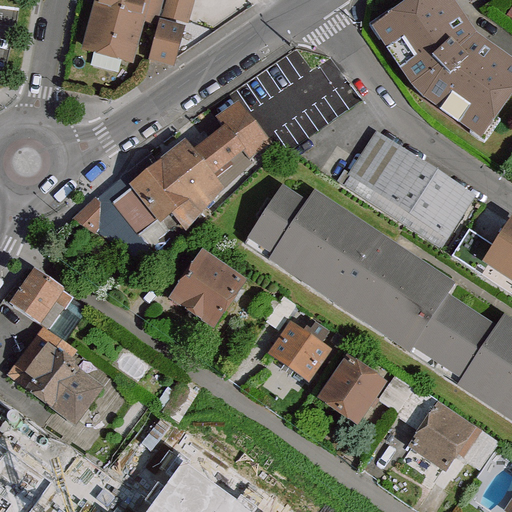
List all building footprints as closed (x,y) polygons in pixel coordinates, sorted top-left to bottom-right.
[(106,0),(93,52),(131,62),(142,20),(162,25),(168,0),(106,0)] [(443,0),(429,0),(384,32),(421,87),(428,95),(482,134),(511,92),(511,72),(473,43),(443,0)] [(162,25),(153,60),(179,66),(188,32),(162,25)] [(345,109),(337,98),(316,112),(324,124),(345,109)] [(240,105),(219,121),(229,134),(243,150),(250,160),(271,144),(240,105)] [(229,134),(201,156),(214,173),(243,150),(229,134)] [(473,198),(380,136),(355,174),(342,166),(335,177),(440,247),(473,198)] [(140,184),(135,188),(160,219),(170,211),(179,224),(159,240),(169,251),(208,220),(200,210),(222,192),(209,177),(214,173),(201,156),(197,152),(193,155),(187,147),(166,164),(140,184)] [(134,176),(140,184),(166,164),(159,156),(134,176)] [(307,203),(283,187),(250,236),(275,252),(271,259),(511,415),(511,327),(501,321),(497,326),(449,294),(452,290),(433,277),(438,271),(315,191),(307,203)] [(135,188),(115,204),(140,235),(160,219),(135,188)] [(491,242),(469,228),(452,253),(475,268),(491,242)] [(511,231),(485,274),(511,291),(511,231)] [(204,257),(174,298),(212,325),(242,282),(204,257)] [(37,271),(12,307),(44,330),(56,314),(54,313),(61,302),(66,306),(73,296),(37,271)] [(438,271),(433,277),(452,290),(456,283),(438,271)] [(270,317),(280,303),(268,294),(258,308),(270,317)] [(298,302),(286,294),(280,303),(270,317),(269,319),(274,323),(280,327),(298,302)] [(511,319),(505,315),(501,321),(511,327),(511,319)] [(294,323),(274,352),(309,377),(329,348),(315,338),(317,334),(313,331),(310,335),(294,323)] [(65,364),(75,351),(44,330),(36,341),(37,343),(12,378),(75,423),(99,387),(65,364)] [(384,382),(350,359),(323,398),(356,421),(384,382)] [(418,383),(400,371),(381,398),(390,404),(400,410),(418,383)] [(408,418),(419,426),(439,397),(418,383),(400,410),(399,412),(408,418)] [(473,429),(440,406),(413,444),(446,467),(456,452),(473,429)] [(477,422),(473,429),(456,452),(480,469),(501,440),(477,422)] [(0,511),(35,511),(53,489),(0,447),(0,511)] [(249,511),(188,466),(153,511),(249,511)]
